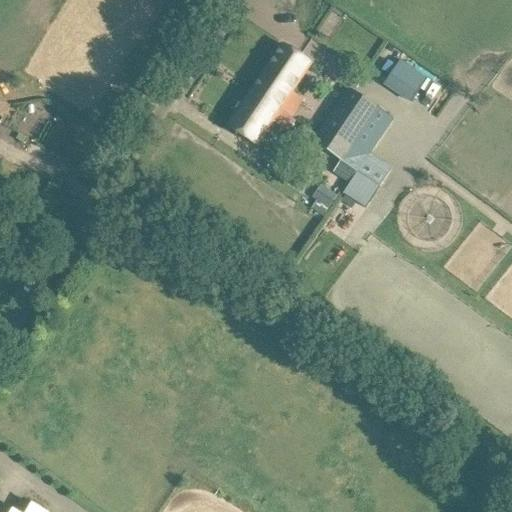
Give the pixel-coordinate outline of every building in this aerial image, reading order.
[(304,100),(293,93),(312,64),(298,55),(282,44),(251,91),(291,118),(304,100)] [(382,87),(410,103),(426,75),(398,59),(382,87)] [(350,90),(324,129),(367,158),(370,154),(393,119),(350,90)] [(295,121),(291,118),(251,91),(227,126),(257,146),(273,122),(288,132),(295,121)] [(58,137),(67,142),(76,122),(43,106),(40,113),(54,120),(50,127),(60,132),(58,137)] [(319,137),(314,143),(340,161),(333,172),(349,183),(356,172),(357,173),(367,158),(324,129),(319,137)] [(349,183),(342,193),(365,209),(392,169),(370,154),(367,158),(357,173),(356,172),(349,183)] [(314,198),(330,209),(337,198),(321,187),(314,198)] [(511,336),(385,243),(375,242),(370,249),(361,248),(341,277),(340,293),(375,318),(382,318),(427,351),(426,364),(444,364),(444,375),(475,398),(485,398),(498,408),(498,412),(511,412),(511,336)] [(43,511),(42,511),(25,501),(18,511),(11,511),(0,505),(0,511),(43,511)]
